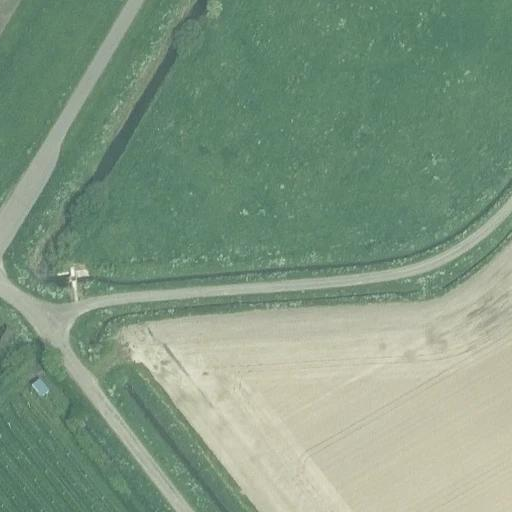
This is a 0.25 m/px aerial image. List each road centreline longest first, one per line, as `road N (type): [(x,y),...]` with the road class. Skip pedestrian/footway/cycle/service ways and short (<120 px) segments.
road 1 (unclassified): [(39,322),(78,306),(428,271),(511,208)]
road 2 (unclassified): [(0,232),(137,0)]
road 3 (unclassified): [(189,511),(39,322)]
